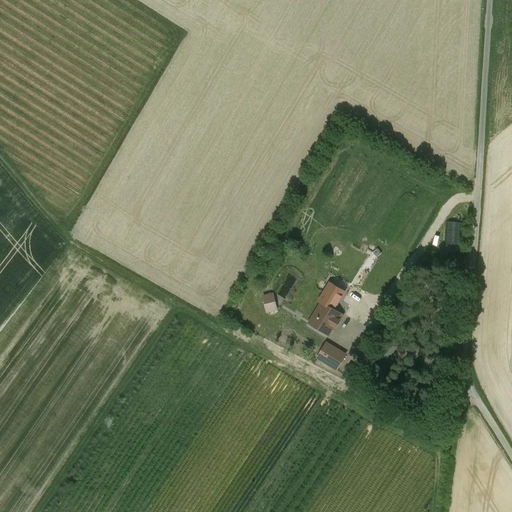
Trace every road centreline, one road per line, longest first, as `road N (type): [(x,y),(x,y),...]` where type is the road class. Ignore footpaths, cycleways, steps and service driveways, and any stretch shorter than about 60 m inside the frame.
road 1 (unclassified): [(490,0),(464,356),(472,392),(511,456)]
road 2 (track): [(0,156),(79,245),(338,389),(353,393),(365,370)]
